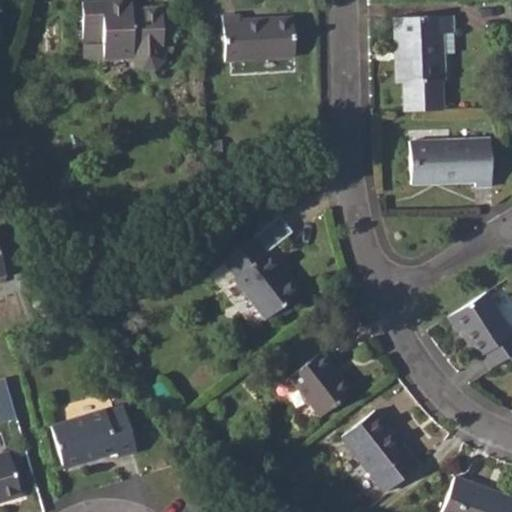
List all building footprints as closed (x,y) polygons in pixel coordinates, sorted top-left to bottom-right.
[(131,1),(81,2),(82,44),(102,43),(102,59),(131,58),(132,61),(141,70),(154,69),(163,60),(162,9),(132,10),(131,1)] [(241,14),(223,15),(225,60),(295,56),(293,17),(241,20),(241,14)] [(451,15),(393,18),(395,82),(443,80),(441,34),(451,33),(451,15)] [(488,138),(409,141),(411,178),(438,178),(437,183),(474,182),(474,187),(491,187),(488,138)] [(252,235),(222,259),(235,275),(233,277),(265,319),(300,291),(267,249),(265,251),(252,235)] [(484,292),(446,316),(455,330),(458,329),(477,358),(481,355),(490,368),(511,353),(511,333),(511,334),(484,292)] [(322,349),(287,376),(319,417),(349,392),(330,367),(333,363),(322,349)] [(5,376),(0,377),(0,421),(17,417),(5,376)] [(103,410),(50,427),(62,467),(114,450),(116,455),(134,449),(122,407),(104,412),(103,410)] [(373,410),(341,435),(383,490),(416,465),(373,410)] [(0,454),(0,500),(19,495),(7,452),(0,454)] [(511,497),(453,476),(439,511),(511,511),(511,497)]
